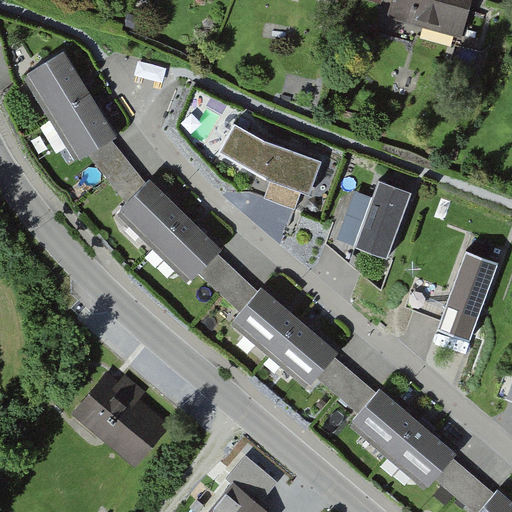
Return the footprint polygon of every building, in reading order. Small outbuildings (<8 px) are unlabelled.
[(469,0),(393,0),(389,18),(461,36),(461,34),(481,39),(487,14),(467,9),(469,0)] [(27,69),(54,111),(90,88),(64,46),(27,69)] [(117,130),(90,88),(54,111),(80,153),(117,130)] [(259,140),(232,126),(218,150),(257,174),(291,189),(307,194),(320,161),(291,153),(259,140)] [(412,187),(379,175),(355,240),(387,252),(412,187)] [(220,250),(150,182),(118,215),(188,283),(220,250)] [(498,258),(466,246),(438,322),(471,334),(498,258)] [(233,265),(213,281),(234,306),(253,289),(233,265)] [(234,314),(272,347),(300,314),(262,281),(234,314)] [(339,347),(300,314),(272,347),(311,379),(339,347)] [(121,378),(107,367),(71,409),(135,463),(170,422),(140,397),(146,390),(125,373),(121,378)] [(352,416),(390,448),(419,415),(380,383),(352,416)] [(457,448),(419,415),(390,448),(429,481),(457,448)] [(270,511),(234,483),(210,511),(270,511)] [(511,511),(511,495),(498,484),(474,511),(511,511)]
